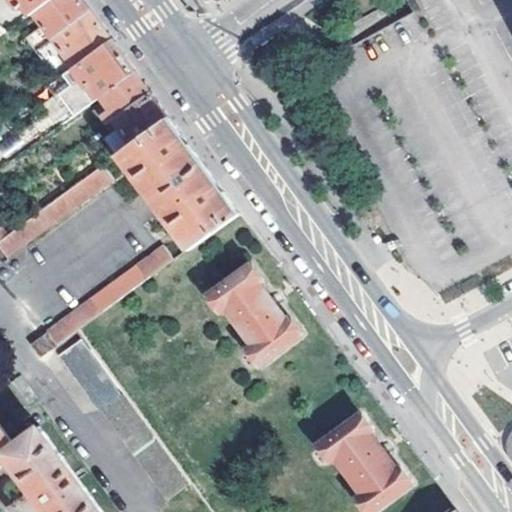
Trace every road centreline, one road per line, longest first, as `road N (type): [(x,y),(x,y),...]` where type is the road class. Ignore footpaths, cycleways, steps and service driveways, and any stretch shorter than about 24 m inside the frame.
road 1 (tertiary): [(383,328),(184,65)]
road 2 (unknown): [(124,234),(1,313)]
road 3 (tertiary): [(511,507),(432,398)]
